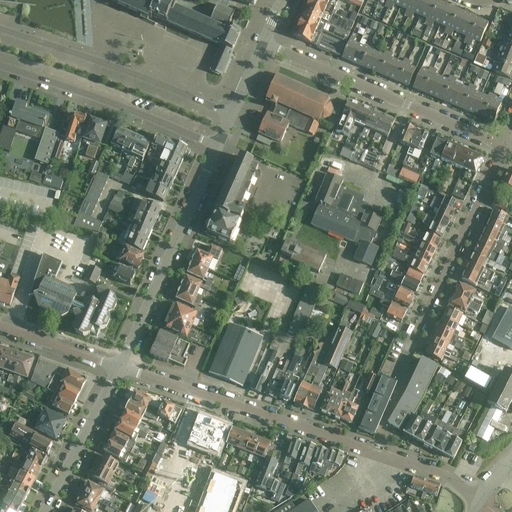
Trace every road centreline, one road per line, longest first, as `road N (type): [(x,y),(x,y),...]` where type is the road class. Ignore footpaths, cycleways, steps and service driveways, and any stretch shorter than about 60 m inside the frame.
road 1 (residential): [(479,498),(450,480),(119,367)]
road 2 (residential): [(261,43),(502,145)]
road 3 (residential): [(398,369),(502,145)]
road 4 (residential): [(229,116),(0,33)]
road 5 (tertiary): [(217,145),(119,367)]
road 6 (residential): [(0,66),(217,145)]
road 7 (tertiary): [(119,367),(44,511)]
road 8 (residential): [(119,367),(0,328)]
